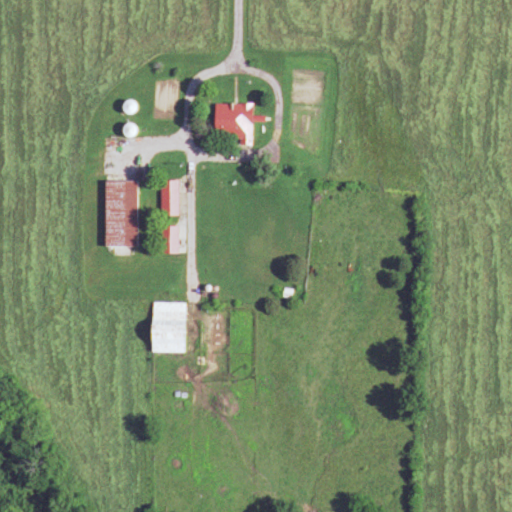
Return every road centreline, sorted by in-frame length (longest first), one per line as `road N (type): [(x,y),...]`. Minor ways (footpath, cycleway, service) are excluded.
road 1 (residential): [(195,301),(189,80),(236,66),(277,81),(276,155),(194,154)]
road 2 (residential): [(422,0),(424,185)]
